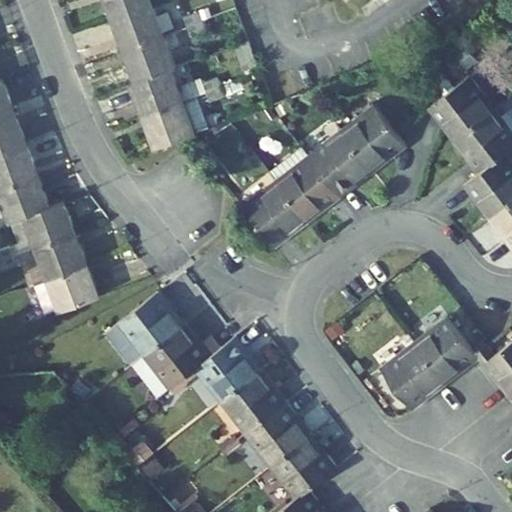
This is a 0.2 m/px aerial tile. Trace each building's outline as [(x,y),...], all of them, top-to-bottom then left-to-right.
[(107,0),(115,18),(152,4),(150,0),(107,0)] [(115,18),(126,49),(164,35),(152,4),(115,18)] [(211,6),(198,11),(202,20),(215,15),(211,6)] [(184,17),(188,25),(202,20),(198,11),(184,17)] [(202,20),(188,25),(191,35),(205,30),(202,20)] [(126,49),(138,80),(172,68),(175,66),(170,50),(179,46),(174,31),(164,35),(126,49)] [(249,40),(236,45),(246,69),(258,64),(249,40)] [(462,44),(455,50),(464,62),(472,56),(462,44)] [(183,100),(172,68),(138,80),(133,82),(145,114),(183,100)] [(430,107),(440,120),(443,118),(458,137),(493,111),(483,98),(487,95),(472,75),(430,107)] [(204,82),(207,91),(221,86),(218,77),(204,82)] [(0,116),(15,111),(3,79),(0,80),(0,116)] [(237,80),(225,84),(228,94),(240,89),(237,80)] [(221,86),(207,91),(211,100),(224,95),(221,86)] [(483,98),(493,111),(497,108),(487,95),(483,98)] [(183,100),(145,114),(157,146),(195,132),(183,100)] [(277,109),(282,117),(295,108),(290,100),(277,109)] [(376,103),(355,119),(358,122),(345,133),(372,167),(392,152),(395,155),(408,145),(376,103)] [(263,113),(268,120),(276,114),(270,107),(263,113)] [(507,121),(497,108),(493,111),(503,124),(507,121)] [(0,152),(27,143),(15,111),(0,116),(0,152)] [(480,173),(507,153),(511,148),(511,127),(507,121),(503,124),(493,111),(458,137),(474,157),(470,160),(480,173)] [(455,140),(458,137),(443,118),(440,120),(455,140)] [(342,129),(345,133),(358,122),(355,119),(342,129)] [(332,143),(345,133),(342,129),(329,139),(332,143)] [(202,141),(208,148),(217,140),(211,133),(202,141)] [(329,139),(310,154),(335,186),(342,195),(354,186),(351,183),(372,167),(345,133),(332,143),(329,139)] [(474,157),(458,137),(455,140),(470,160),(474,157)] [(0,152),(0,185),(1,188),(38,174),(27,143),(0,152)] [(277,179),(280,182),(293,172),(290,169),(310,154),(304,146),(271,171),(277,179)] [(392,152),(372,167),(374,171),(395,155),(392,152)] [(480,173),(465,185),(475,198),(479,195),(494,214),(511,200),(511,159),(507,153),(480,173)] [(329,205),(342,195),(335,186),(310,154),(290,169),(293,172),(280,182),(307,217),(326,202),(329,205)] [(374,171),(372,167),(351,183),(354,186),(374,171)] [(1,188),(13,219),(27,215),(50,206),(38,174),(1,188)] [(280,182),(277,179),(264,189),(266,193),(280,182)] [(266,193),(264,189),(244,204),(277,246),(290,236),(287,233),(307,217),(280,182),(266,193)] [(479,195),(475,198),(491,217),(494,214),(479,195)] [(511,200),(494,214),(510,235),(507,237),(511,245),(511,200)] [(27,215),(38,246),(76,232),(64,201),(50,206),(27,215)] [(309,221),(329,205),(326,202),(307,217),(309,221)] [(494,214),(491,217),(507,237),(510,235),(494,214)] [(20,242),(11,246),(14,255),(38,246),(27,215),(13,219),(20,242)] [(309,221),(307,217),(287,233),(290,236),(309,221)] [(76,232),(38,246),(50,276),(88,263),(76,232)] [(0,249),(0,259),(14,255),(11,246),(0,249)] [(0,270),(18,264),(14,255),(0,259),(0,270)] [(50,276),(62,310),(100,296),(88,263),(50,276)] [(167,305),(170,302),(160,289),(118,321),(134,341),(137,338),(147,351),(182,325),(167,305)] [(182,325),(186,322),(170,302),(167,305),(182,325)] [(480,357),(493,347),(488,341),(476,350),(466,338),(448,315),(429,330),(432,334),(419,344),(445,378),(465,363),(468,367),(480,357)] [(134,341),(118,321),(107,330),(133,363),(134,362),(147,351),(137,338),(134,341)] [(198,346),(202,343),(186,322),(182,325),(198,346)] [(195,368),(222,347),(212,335),(202,343),(198,346),(182,325),(147,351),(158,365),(154,368),(169,388),(171,386),(184,376),(195,368)] [(416,340),(419,344),(432,334),(429,330),(416,340)] [(215,384),(224,397),(259,370),(244,350),(247,348),(237,335),(222,347),(195,368),(210,387),(215,384)] [(405,354),(419,344),(416,340),(403,351),(405,354)] [(511,341),(497,353),(493,347),(480,357),(495,375),(498,372),(511,390),(511,341)] [(405,354),(403,351),(383,366),(415,408),(429,397),(426,394),(445,378),(419,344),(405,354)] [(259,370),(263,368),(247,348),(244,350),(259,370)] [(147,351),(134,362),(146,378),(159,395),(169,388),(154,368),(158,365),(147,351)] [(465,363),(445,378),(448,382),(468,367),(465,363)] [(263,368),(259,370),(275,391),(278,388),(263,368)] [(246,433),(288,400),(278,388),(275,391),(259,370),(224,397),(235,411),(231,414),(246,433)] [(511,390),(498,372),(495,375),(510,395),(511,393),(511,390)] [(83,376),(76,385),(87,394),(94,386),(83,376)] [(188,382),(184,376),(171,386),(175,391),(188,382)] [(448,382),(445,378),(426,394),(429,397),(448,382)] [(215,384),(210,387),(220,400),(224,397),(215,384)] [(224,397),(220,400),(231,414),(235,411),(224,397)] [(246,433),(261,452),(265,450),(275,463),(310,436),(295,416),(298,414),(288,400),(246,433)] [(102,415),(111,426),(122,417),(113,406),(102,415)] [(295,416),(310,436),(313,433),(298,414),(295,416)] [(313,433),(310,436),(324,455),(328,452),(313,433)] [(238,438),(235,434),(221,446),(224,450),(238,438)] [(281,479),(296,498),(310,487),(338,465),(328,452),(324,455),(310,436),(275,463),(285,476),(281,479)] [(241,442),(238,438),(224,450),(227,453),(241,442)] [(138,464),(152,453),(154,451),(143,440),(127,452),(138,464)] [(271,466),(275,463),(265,450),(261,452),(271,466)] [(138,464),(149,477),(163,465),(152,453),(138,464)] [(285,476),(275,463),(271,466),(281,479),(285,476)] [(322,511),(316,504),(320,501),(310,487),(296,498),(277,511),(322,511)] [(200,511),(193,501),(180,510),(181,511),(200,511)] [(328,511),(320,501),(316,504),(322,511),(328,511)]
